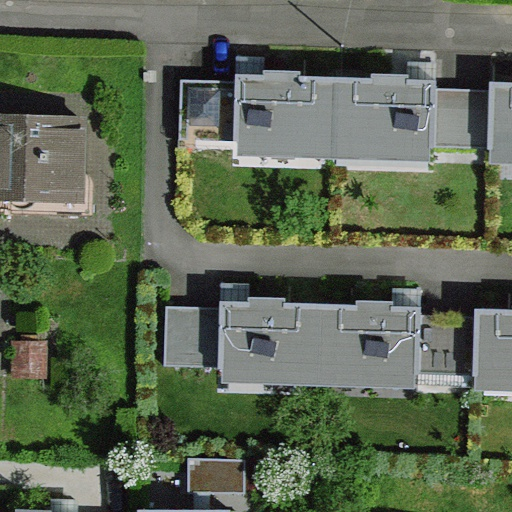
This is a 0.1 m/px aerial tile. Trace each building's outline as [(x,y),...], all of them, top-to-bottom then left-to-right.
[(230,140),(231,81),(177,80),(176,139),(230,140)] [(431,86),(231,81),(230,140),(229,155),(429,160),(430,145),(431,86)] [(486,87),(431,86),(430,145),(485,146),(486,87)] [(511,87),(486,87),(485,146),(484,160),(511,161),(511,87)] [(81,104),(0,102),(0,190),(80,192),(81,104)] [(217,364),(217,304),(162,303),(162,363),(217,364)] [(413,306),(217,304),(217,364),(216,380),(412,382),(412,372),(413,311),(413,306)] [(472,312),(413,311),(412,372),(471,373),(472,312)] [(511,312),(472,312),(471,373),(471,391),(511,391),(511,312)] [(240,458),(185,457),(184,489),(239,490),(240,458)]
